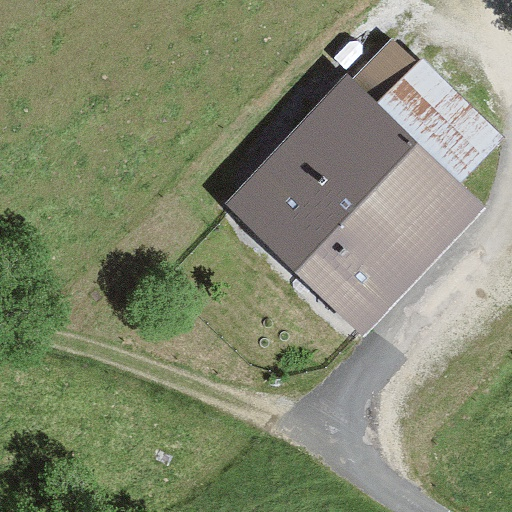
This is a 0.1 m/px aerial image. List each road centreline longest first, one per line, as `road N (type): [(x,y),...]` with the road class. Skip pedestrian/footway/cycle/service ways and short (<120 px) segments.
road 1 (track): [(310,441),(151,376),(0,334)]
road 2 (track): [(411,511),(310,441),(381,358)]
road 3 (track): [(511,218),(381,358)]
